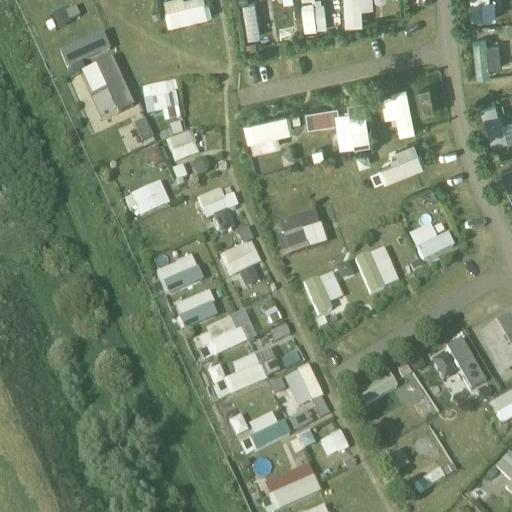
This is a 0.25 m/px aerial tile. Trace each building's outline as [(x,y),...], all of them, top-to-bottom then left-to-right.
[(163,0),(169,25),(211,15),(207,0),(163,0)] [(324,0),(315,0),(301,1),(305,31),(328,29),(324,0)] [(345,0),(347,25),(364,24),(362,0),(345,0)] [(470,0),(471,19),(497,18),(496,0),(470,0)] [(255,3),(243,5),(249,39),(261,38),(255,3)] [(69,71),(111,50),(102,33),(60,54),(69,71)] [(476,79),(489,78),(488,70),(486,47),(485,41),(472,43),(476,79)] [(486,47),(488,70),(500,69),(497,46),(486,47)] [(92,129),(133,116),(116,61),(75,73),(92,129)] [(143,88),(146,116),(163,114),(164,123),(181,121),(177,84),(143,88)] [(424,116),(434,114),(429,90),(418,92),(424,116)] [(398,117),(402,137),(418,134),(409,91),(383,96),(387,119),(398,117)] [(334,116),(340,149),(370,145),(363,105),(350,107),(351,114),(334,116)] [(495,106),(481,110),(493,148),(507,144),(495,106)] [(252,142),(255,154),(283,148),(280,135),(294,132),(293,125),(302,123),(300,115),(291,117),(291,115),(246,125),(250,143),(252,142)] [(201,129),(166,142),(174,164),(209,151),(201,129)] [(380,170),(386,184),(428,167),(422,154),(380,170)] [(511,196),(511,165),(502,169),(511,196)] [(289,169),(256,179),(259,190),(292,180),(289,169)] [(140,220),(169,207),(159,185),(130,199),(140,220)] [(276,241),(283,261),(326,247),(315,215),(280,226),(284,239),(276,241)] [(221,260),(232,281),(262,266),(252,246),(254,245),(250,235),(243,239),(247,247),(221,260)] [(454,249),(448,236),(417,251),(424,264),(454,249)] [(355,264),(371,298),(398,285),(383,251),(355,264)] [(178,267),(158,275),(159,278),(157,278),(166,300),(204,284),(199,271),(198,272),(192,259),(177,266),(178,267)] [(318,281),(304,288),(318,319),(332,312),(318,281)] [(461,327),(503,303),(496,290),(453,314),(461,327)] [(211,294),(175,305),(183,330),(219,319),(211,294)] [(244,313),(192,337),(204,364),(257,340),(244,313)] [(504,376),(511,371),(511,322),(509,317),(480,335),(504,376)] [(275,345),(291,338),(285,326),(269,334),(275,345)] [(462,341),(446,349),(470,393),(485,384),(462,341)] [(216,399),(280,379),(271,351),(225,365),(208,371),(216,399)] [(310,368),(277,382),(292,419),(277,425),(273,416),(246,427),(241,417),(230,422),(239,442),(240,441),(246,454),(331,419),(310,368)] [(353,394),(360,408),(397,390),(390,376),(353,394)] [(511,396),(491,408),(497,418),(511,409),(511,396)] [(341,432),(320,442),(328,459),(349,450),(341,432)] [(511,494),(511,455),(510,454),(495,469),(509,482),(505,487),(511,494)] [(435,461),(410,476),(421,493),(445,479),(435,461)] [(270,500),(274,511),(287,511),(323,496),(316,480),(270,500)]
